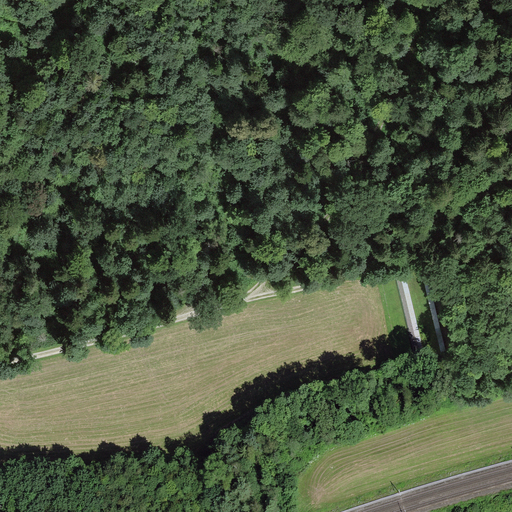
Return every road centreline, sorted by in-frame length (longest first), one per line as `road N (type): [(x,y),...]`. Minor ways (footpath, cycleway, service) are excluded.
road 1 (track): [(511,176),(330,279),(0,363)]
road 2 (track): [(246,296),(365,168),(434,0)]
road 3 (track): [(174,320),(223,242),(227,205),(209,98),(176,0)]
